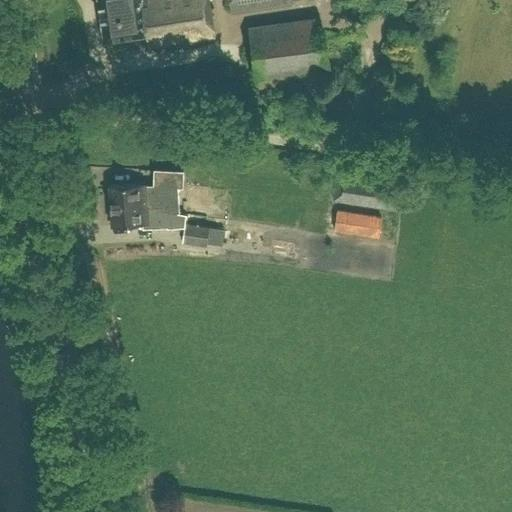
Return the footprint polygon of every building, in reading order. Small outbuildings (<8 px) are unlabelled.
[(151,48),(214,39),(208,0),(97,0),(104,41),(147,34),(151,48)] [(228,0),(231,13),(291,4),(290,0),(228,0)] [(327,33),(256,45),(261,77),(333,66),(327,33)] [(332,201),(395,210),(400,182),(337,173),(332,201)] [(163,205),(163,209),(177,211),(177,203),(187,203),(186,187),(177,187),(177,183),(163,184),(163,186),(154,187),(154,184),(141,185),(141,183),(109,185),(110,208),(130,207),(131,201),(141,201),(142,206),(151,206),(163,205)] [(254,197),(237,195),(233,217),(250,220),(254,197)] [(367,210),(303,200),(300,222),(363,232),(367,210)] [(111,225),(142,224),(142,228),(167,227),(167,228),(184,227),(182,242),(206,245),(206,243),(222,246),(225,229),(185,223),(186,214),(186,213),(177,211),(163,209),(163,205),(151,206),(142,206),(141,201),(131,201),(130,207),(110,208),(111,225)] [(277,229),(237,223),(234,243),(274,249),(277,229)]
